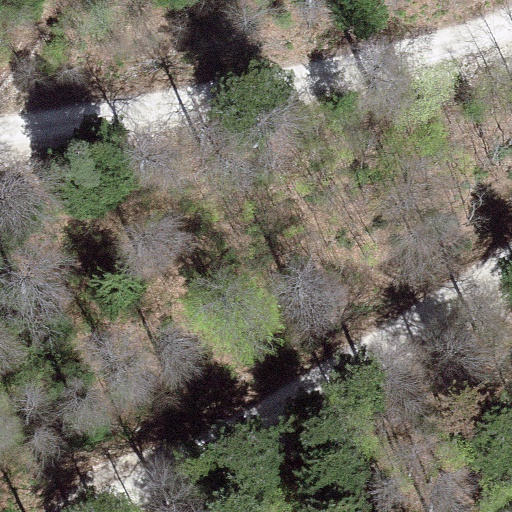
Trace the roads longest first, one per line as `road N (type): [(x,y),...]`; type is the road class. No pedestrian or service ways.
road 1 (track): [(57,511),(511,249)]
road 2 (track): [(511,28),(199,109),(0,127)]
